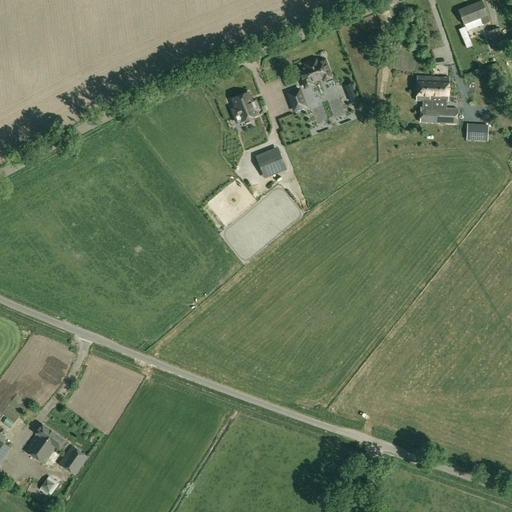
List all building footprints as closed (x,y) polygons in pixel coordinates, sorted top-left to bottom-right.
[(464,24),(480,18),(483,24),(490,21),(481,1),(458,10),(464,24)] [(488,32),(495,51),(507,46),(500,28),(488,32)] [(306,67),(298,69),(305,87),(313,84),(311,81),(323,77),(324,80),(331,77),(325,60),(317,62),(316,60),(305,64),(306,67)] [(289,90),(301,87),(297,76),(286,79),(289,90)] [(431,77),(417,76),(416,101),(423,101),(420,107),(420,122),(457,124),(457,109),(446,108),(429,107),(430,100),(433,95),(433,87),(432,86),(431,86),(430,86),(431,77)] [(429,107),(446,108),(446,101),(448,101),(449,77),(431,77),(430,86),(431,86),(432,86),(433,87),(433,95),(430,100),(429,107)] [(344,86),(347,92),(354,89),(352,83),(344,86)] [(299,89),(288,94),(294,110),(306,106),(299,89)] [(235,107),(232,109),(235,118),(239,117),(241,121),(257,115),(255,110),(259,109),(255,100),(252,101),(248,92),(232,99),(235,107)] [(483,140),(483,134),(498,134),(498,124),(467,125),(467,140),(483,140)] [(278,150),(257,158),(264,176),(285,167),(278,150)] [(13,436),(9,433),(19,417),(6,407),(0,416),(0,462),(10,448),(2,442),(5,439),(8,441),(13,436)] [(59,450),(66,441),(42,424),(36,433),(37,434),(25,451),(44,464),(56,447),(59,450)] [(75,475),(88,457),(72,446),(59,464),(75,475)] [(59,483),(49,476),(39,489),(50,496),(59,483)]
